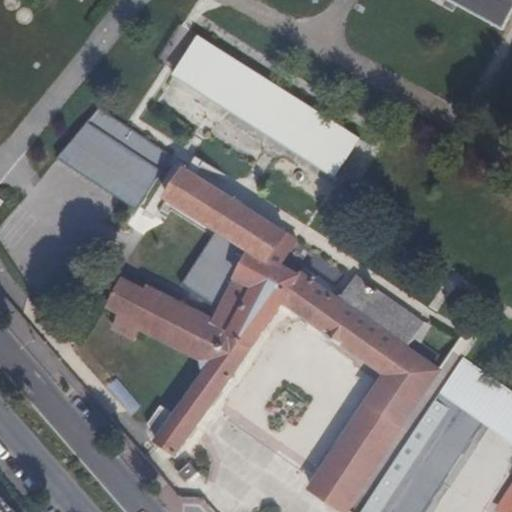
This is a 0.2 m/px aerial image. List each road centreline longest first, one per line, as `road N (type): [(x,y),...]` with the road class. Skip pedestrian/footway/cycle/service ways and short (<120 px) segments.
road 1 (secondary): [(148,511),(0,341)]
road 2 (secondary): [(0,418),(79,511)]
